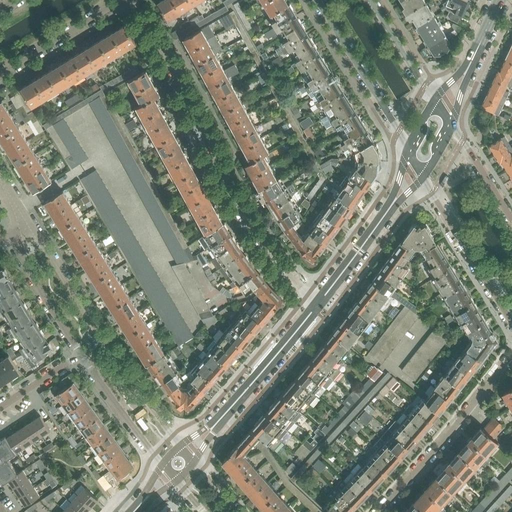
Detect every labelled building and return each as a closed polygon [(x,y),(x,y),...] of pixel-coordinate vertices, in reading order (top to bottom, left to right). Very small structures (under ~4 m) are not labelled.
[(162,0),(158,3),(169,20),(183,11),(186,16),(190,13),(188,9),(192,6),(189,0),(162,0)] [(262,0),(272,15),(289,5),(285,0),(262,0)] [(401,0),(403,3),(406,8),(403,10),(406,15),(426,3),(423,0),(401,0)] [(443,4),(444,6),(446,9),(446,10),(449,11),(455,14),(459,16),(460,15),(462,16),(465,10),(463,9),(464,7),(465,8),(467,6),(469,4),(468,2),(467,1),(464,0),(448,0),(443,4)] [(426,3),(406,15),(410,20),(411,20),(413,20),(413,21),(416,25),(417,27),(434,16),(426,3)] [(272,15),(269,17),(273,23),(272,24),(274,27),(295,15),(294,14),(292,11),(293,9),(290,4),(289,5),(272,15)] [(449,11),(447,15),(448,16),(450,19),(449,19),(457,22),(459,16),(455,14),(449,11)] [(229,13),(220,19),(224,25),(233,20),(231,17),(229,14),(229,13)] [(274,27),(269,30),(271,33),(273,36),(279,32),(282,36),(302,24),(299,19),(297,19),(295,16),(295,15),(274,27)] [(417,28),(415,29),(419,34),(421,33),(423,36),(440,26),(434,16),(417,27),(417,28)] [(285,42),(279,46),(280,47),(282,50),(287,47),(307,34),(306,33),(304,30),(305,28),(302,24),(282,36),(285,42)] [(110,35),(99,41),(110,59),(135,43),(136,44),(136,43),(125,25),(114,32),(110,35)] [(440,26),(423,36),(425,40),(423,42),(426,47),(446,35),(440,26)] [(202,30),(184,39),(188,48),(189,48),(190,50),(192,54),(192,55),(197,64),(215,54),(202,30)] [(455,30),(446,35),(448,40),(457,34),(455,30)] [(287,47),(282,50),(283,53),(284,55),(290,51),(293,56),(314,43),(311,38),(309,38),(307,35),(307,34),(287,47)] [(446,35),(426,47),(430,53),(433,52),(435,54),(439,54),(440,54),(440,53),(444,50),(447,50),(448,48),(449,46),(450,44),(449,42),(450,42),(448,40),(446,35)] [(84,50),(73,57),(84,75),(110,59),(99,41),(88,48),(84,50)] [(297,62),(291,65),(292,66),(294,69),(298,66),(319,54),(318,53),(316,50),(317,48),(314,43),(293,56),(297,62)] [(215,54),(197,64),(202,72),(202,73),(203,74),(205,78),(206,79),(211,88),(229,79),(215,54)] [(319,54),(298,66),(304,76),(326,63),(323,58),(321,57),(319,55),(319,54)] [(58,66),(47,73),(58,91),(84,75),(73,57),(62,64),(58,66)] [(272,68),(281,62),(278,57),(269,63),(270,65),(268,66),(269,69),(271,68),(272,68)] [(501,69),(511,74),(511,63),(505,60),(501,69)] [(304,76),(303,77),(306,82),(308,81),(311,85),(331,73),(330,72),(328,69),(329,67),(326,63),(304,76)] [(498,70),(494,80),(506,86),(509,80),(511,81),(511,74),(501,69),(500,71),(498,70)] [(146,70),(129,80),(142,105),(159,94),(155,87),(155,86),(154,85),(152,81),(151,80),(151,79),(146,70)] [(29,84),(21,89),(32,107),(33,107),(32,106),(58,91),(47,73),(36,80),(33,82),(29,84)] [(314,90),(308,93),(311,98),(312,98),(338,82),(335,77),(333,77),(331,74),(331,73),(311,85),(314,90)] [(229,79),(211,88),(216,97),(217,99),(219,103),(219,104),(225,114),(242,104),(229,79)] [(494,80),(490,89),(507,97),(509,93),(504,90),(506,86),(494,80)] [(338,82),(312,98),(318,108),(323,105),(343,92),(342,91),(340,89),(341,87),(338,82)] [(94,91),(100,88),(99,87),(97,83),(91,86),(94,91)] [(306,89),(301,91),(303,94),(307,91),(308,93),(314,90),(311,85),(306,89)] [(490,89),(485,98),(498,104),(503,106),(507,97),(490,89)] [(343,92),(323,105),(329,114),(350,101),(347,97),(345,96),(343,93),(343,92)] [(81,99),(77,94),(72,97),(76,102),(81,99)] [(142,105),(137,108),(150,132),(168,122),(163,114),(162,113),(161,109),(160,107),(159,107),(155,98),(160,95),(159,94),(142,105)] [(16,95),(11,98),(18,110),(23,107),(22,105),(19,101),(17,97),(16,95)] [(102,101),(100,98),(100,96),(96,99),(92,101),(89,102),(92,107),(102,101)] [(481,108),(482,108),(498,115),(500,111),(496,109),(498,104),(485,98),(481,108)] [(1,101),(0,101),(0,137),(1,139),(18,128),(1,101)] [(102,101),(92,107),(95,113),(106,107),(105,106),(103,102),(102,101)] [(295,101),(289,105),(292,111),(297,107),(299,106),(295,101)] [(329,114),(321,120),(327,129),(330,127),(334,124),(355,112),(354,111),(352,108),(353,106),(350,101),(329,114)] [(242,104),(225,114),(229,122),(230,124),(232,128),(233,129),(238,137),(255,128),(242,104)] [(106,107),(95,113),(98,118),(108,112),(108,110),(106,107)] [(297,107),(292,111),(296,119),(302,116),(299,111),(297,107)] [(108,112),(98,118),(101,123),(111,117),(110,115),(108,112)] [(355,112),(334,124),(337,129),(338,129),(341,134),(362,121),(359,116),(357,116),(355,113),(355,112)] [(111,117),(101,123),(104,128),(114,123),(112,119),(111,117)] [(55,128),(56,129),(56,130),(66,123),(63,118),(61,120),(57,122),(54,125),(53,125),(55,128)] [(134,119),(125,124),(128,129),(137,125),(134,119)] [(311,125),(307,119),(300,123),(304,129),(311,125)] [(36,129),(34,125),(31,121),(30,120),(27,122),(35,136),(39,134),(36,129)] [(362,121),(341,134),(347,143),(367,131),(366,130),(365,128),(364,127),(365,126),(362,121)] [(163,156),(181,146),(176,137),(177,136),(175,133),(174,133),(168,122),(150,132),(163,156)] [(59,135),(70,129),(66,123),(56,130),(58,133),(59,135)] [(114,123),(104,128),(107,134),(117,128),(117,127),(115,123),(114,123)] [(311,126),(303,130),(309,140),(314,137),(310,128),(312,127),(311,126)] [(18,128),(1,139),(8,151),(10,153),(17,165),(35,154),(18,128)] [(120,133),(119,131),(118,128),(117,128),(107,134),(110,139),(120,133)] [(255,128),(238,137),(243,147),(244,148),(243,148),(245,151),(245,152),(246,152),(246,153),(251,162),(263,155),(269,152),(256,128),(255,128)] [(59,135),(61,137),(62,140),(73,134),(70,129),(59,135)] [(350,148),(344,151),(348,157),(349,156),(373,141),(373,140),(373,139),(371,135),(369,135),(367,132),(367,131),(347,143),(350,148)] [(120,133),(110,139),(113,144),(123,138),(122,135),(120,133)] [(62,140),(63,142),(66,145),(76,138),(73,134),(62,140)] [(66,146),(69,150),(79,143),(76,138),(66,145),(66,146)] [(123,138),(113,144),(115,150),(126,144),(124,140),(123,138)] [(494,154),(509,145),(507,142),(503,144),(500,139),(489,146),(494,154)] [(373,141),(349,156),(351,160),(355,160),(359,161),(379,161),(379,157),(381,156),(382,156),(378,149),(378,148),(376,144),(375,144),(373,141)] [(69,150),(71,154),(72,155),(82,148),(79,143),(69,150)] [(342,147),(337,150),(339,152),(343,150),(344,151),(350,148),(347,143),(342,147)] [(126,144),(115,150),(118,155),(129,149),(128,148),(126,144)] [(509,145),(494,154),(500,163),(501,162),(511,157),(508,151),(511,149),(509,145)] [(181,146),(163,156),(177,181),(195,171),(190,163),(190,162),(189,161),(190,160),(188,157),(187,157),(186,156),(186,155),(181,146)] [(320,146),(313,149),(314,151),(318,158),(325,156),(320,147),(320,146)] [(82,148),(72,155),(75,160),(85,153),(82,148)] [(129,149),(118,155),(121,160),(132,154),(131,152),(129,149)] [(85,153),(75,160),(78,165),(88,158),(85,153)] [(35,154),(17,165),(25,177),(27,180),(34,192),(52,181),(35,154)] [(71,154),(66,158),(72,168),(78,165),(75,160),(72,155),(71,154)] [(135,159),(133,156),(132,154),(121,160),(124,165),(135,159)] [(251,162),(246,165),(251,174),(251,175),(251,177),(253,179),(253,180),(254,180),(255,181),(260,190),(277,180),(263,155),(251,162)] [(511,156),(511,157),(501,162),(507,171),(511,167),(511,156)] [(332,158),(320,165),(322,168),(330,163),(331,161),(332,158)] [(135,159),(124,165),(127,171),(138,165),(135,161),(135,159)] [(355,160),(355,167),(357,167),(373,180),(373,179),(374,177),(376,177),(378,174),(378,173),(382,167),(380,166),(379,165),(379,161),(359,161),(355,160)] [(310,167),(304,172),(310,178),(316,172),(314,169),(312,165),(311,163),(308,165),(310,167)] [(330,163),(322,168),(326,174),(329,171),(330,172),(335,166),(330,163)] [(138,165),(127,171),(130,176),(141,170),(140,169),(138,165)] [(354,167),(348,175),(366,189),(368,186),(369,185),(370,186),(373,181),(372,180),(373,180),(357,167),(355,167),(354,167)] [(89,181),(99,175),(96,170),(86,176),(89,181)] [(141,170),(130,176),(133,181),(144,175),(142,173),(141,170)] [(195,171),(177,181),(191,206),(209,197),(203,187),(202,185),(203,185),(201,182),(200,182),(200,181),(199,180),(195,171)] [(89,181),(91,185),(92,186),(102,180),(99,175),(89,181)] [(146,181),(145,177),(144,175),(133,181),(136,186),(146,181)] [(348,175),(342,185),(361,199),(364,193),(364,192),(366,189),(348,175)] [(279,179),(259,191),(262,197),(263,196),(264,197),(266,200),(285,189),(288,187),(285,189),(279,179)] [(102,180),(92,186),(94,190),(95,191),(105,185),(102,180)] [(146,181),(136,186),(139,192),(149,186),(147,181),(146,181)] [(95,191),(96,194),(98,197),(108,190),(105,185),(95,191)] [(342,185),(335,194),(353,207),(355,205),(356,204),(357,204),(361,199),(342,185)] [(152,191),(152,190),(149,186),(139,192),(142,197),(152,191)] [(285,189),(266,200),(268,203),(269,204),(268,205),(271,210),(291,198),(290,198),(294,194),(290,187),(288,187),(285,189)] [(98,197),(99,199),(101,202),(111,196),(108,190),(98,197)] [(63,191),(45,202),(53,214),(54,217),(61,228),(79,217),(63,191)] [(152,191),(142,197),(144,202),(155,196),(154,194),(152,191)] [(335,194),(328,203),(347,217),(351,212),(350,211),(351,210),(353,207),(335,194)] [(114,201),(111,196),(101,202),(102,204),(104,207),(114,201)] [(158,202),(156,198),(155,196),(144,202),(147,208),(158,202)] [(209,197),(191,206),(204,231),(222,221),(217,212),(216,211),(217,210),(215,207),(214,207),(213,206),(213,205),(209,197)] [(291,198),(271,210),(275,216),(276,215),(276,216),(278,219),(297,208),(291,198)] [(305,199),(301,204),(307,209),(310,204),(309,202),(305,199)] [(107,212),(118,206),(114,201),(104,207),(104,208),(107,212)] [(158,202),(147,208),(150,213),(161,207),(158,202)] [(328,203),(322,212),(340,226),(342,223),(343,222),(344,223),(347,217),(328,203)] [(110,217),(121,211),(118,206),(107,212),(107,213),(110,217)] [(161,207),(150,213),(153,218),(164,212),(163,211),(161,207)] [(297,208),(278,219),(280,222),(281,223),(280,224),(283,229),(284,228),(285,229),(291,225),(301,218),(298,213),(299,212),(297,208)] [(113,223),(124,216),(121,211),(110,217),(112,222),(113,223)] [(164,212),(153,218),(156,223),(167,217),(165,215),(164,212)] [(322,212),(315,222),(334,236),(338,230),(337,230),(338,229),(340,226),(322,212)] [(116,228),(127,222),(124,216),(113,223),(115,226),(116,228)] [(79,217),(61,228),(69,241),(71,244),(78,255),(96,244),(79,217)] [(170,223),(168,219),(167,217),(156,223),(159,229),(170,223)] [(116,228),(118,231),(119,233),(130,227),(127,222),(116,228)] [(315,222),(308,231),(326,244),(328,241),(329,240),(330,241),(334,236),(315,222)] [(170,223),(159,229),(162,234),(173,228),(172,227),(170,223)] [(205,236),(200,239),(206,249),(210,247),(216,257),(218,255),(217,254),(236,242),(233,237),(232,238),(231,237),(227,230),(227,229),(228,229),(225,224),(224,225),(223,223),(205,236)] [(402,243),(408,248),(403,254),(407,257),(415,247),(418,247),(419,225),(416,225),(415,224),(415,225),(414,224),(413,226),(408,232),(409,233),(403,241),(402,243)] [(419,225),(418,247),(422,247),(429,259),(433,256),(429,249),(437,244),(436,243),(435,242),(430,233),(431,233),(426,224),(425,225),(424,224),(424,225),(419,225)] [(291,225),(285,229),(286,231),(300,249),(301,250),(300,251),(304,255),(305,255),(306,256),(309,258),(313,261),(319,253),(303,241),(301,239),(297,233),(292,227),(291,225)] [(122,238),(133,232),(130,227),(119,233),(120,235),(122,238)] [(173,228),(162,234),(165,239),(175,233),(175,232),(173,228)] [(301,239),(303,241),(319,253),(319,254),(320,253),(321,253),(324,249),(323,248),(324,247),(326,244),(308,231),(306,234),(301,239)] [(125,243),(136,237),(133,232),(122,238),(123,240),(125,243)] [(175,233),(165,239),(168,244),(178,238),(177,236),(175,233)] [(128,249),(139,242),(136,237),(125,243),(126,244),(128,249)] [(178,238),(168,244),(171,250),(181,244),(179,240),(178,238)] [(131,254),(142,247),(139,242),(128,249),(131,253),(131,254)] [(216,257),(212,260),(219,269),(223,266),(223,267),(220,269),(226,279),(230,277),(231,275),(230,274),(250,261),(246,256),(245,257),(245,256),(240,250),(240,249),(240,248),(236,242),(217,254),(218,255),(216,257)] [(388,260),(385,264),(385,265),(385,266),(401,277),(407,268),(402,264),(407,257),(403,254),(408,248),(402,243),(401,244),(400,243),(397,247),(398,248),(397,249),(396,248),(393,253),(394,253),(392,256),(390,259),(389,261),(388,260)] [(96,244),(78,255),(86,268),(88,271),(95,282),(113,270),(96,244)] [(184,248),(181,244),(171,250),(173,254),(184,248)] [(433,256),(429,259),(433,267),(429,269),(434,278),(451,268),(451,267),(452,266),(449,262),(448,262),(446,260),(445,257),(443,255),(444,254),(441,250),(440,250),(440,249),(441,248),(438,244),(437,244),(429,249),(433,256)] [(192,256),(192,254),(188,246),(184,248),(186,253),(190,261),(193,260),(192,256)] [(134,259),(145,253),(142,247),(131,254),(134,258),(134,259)] [(184,248),(173,254),(176,259),(186,253),(184,248)] [(201,252),(197,255),(198,259),(200,264),(206,260),(201,252)] [(137,264),(148,258),(145,253),(134,259),(136,263),(137,264)] [(186,253),(176,259),(178,264),(184,262),(190,261),(186,253)] [(140,269),(151,263),(148,258),(137,264),(139,267),(140,269)] [(231,275),(230,277),(234,282),(230,285),(233,288),(237,285),(240,290),(245,296),(246,294),(254,289),(258,294),(268,286),(264,281),(263,279),(264,279),(260,274),(260,275),(259,274),(254,269),(254,268),(254,267),(250,261),(230,274),(231,275)] [(178,264),(173,266),(175,271),(187,268),(184,262),(178,264)] [(143,275),(154,268),(151,263),(140,269),(141,272),(143,275)] [(375,277),(372,281),(373,282),(372,283),(388,294),(391,290),(401,277),(385,266),(384,265),(381,270),(382,270),(380,273),(378,276),(376,278),(375,277)] [(451,268),(434,278),(445,296),(462,285),(463,284),(460,280),(459,280),(457,278),(456,275),(454,273),(455,272),(452,267),(451,268)] [(146,280),(157,273),(154,268),(143,275),(144,276),(146,280)] [(187,268),(175,271),(178,276),(190,273),(187,268)] [(0,298),(0,300),(15,290),(14,289),(13,288),(7,276),(8,275),(5,269),(3,270),(2,269),(0,270),(0,298)] [(113,270),(95,282),(103,295),(105,297),(112,309),(130,298),(113,270)] [(149,285),(160,279),(157,273),(146,280),(147,281),(149,285)] [(190,273),(178,276),(181,281),(193,279),(190,273)] [(152,290),(163,284),(160,279),(149,285),(152,290)] [(193,279),(181,281),(184,287),(196,284),(193,279)] [(357,302),(353,306),(354,307),(353,308),(369,321),(389,295),(388,294),(372,283),(372,284),(371,283),(368,288),(369,288),(364,295),(362,297),(357,303),(357,302)] [(155,295),(166,289),(163,284),(152,290),(155,294),(155,295)] [(196,284),(184,287),(187,292),(199,289),(196,284)] [(462,285),(445,296),(457,314),(473,304),(473,303),(474,302),(471,298),(470,299),(469,296),(467,293),(465,290),(466,290),(463,285),(463,286),(462,285)] [(254,303),(247,311),(251,315),(262,325),(277,307),(278,307),(282,303),(281,302),(282,301),(268,286),(258,294),(263,299),(263,302),(259,307),(254,303)] [(0,311),(0,312),(21,300),(19,298),(18,297),(20,296),(16,289),(15,290),(0,300),(0,299),(0,311)] [(158,301),(169,294),(166,289),(155,295),(157,299),(158,301)] [(199,289),(187,292),(190,297),(202,295),(199,289)] [(228,291),(225,289),(222,293),(225,295),(227,297),(227,296),(230,294),(228,291)] [(169,294),(158,301),(160,303),(161,306),(172,299),(169,294)] [(202,295),(190,297),(193,303),(204,300),(202,295)] [(130,298),(112,309),(120,321),(121,324),(129,335),(146,324),(130,298)] [(172,299),(161,306),(163,308),(164,311),(175,305),(172,299)] [(21,300),(0,312),(3,317),(4,316),(7,322),(9,321),(28,309),(24,303),(23,304),(22,303),(21,300)] [(204,300),(193,303),(196,308),(207,305),(204,300)] [(245,303),(242,307),(244,309),(247,311),(250,307),(245,303)] [(473,304),(457,314),(468,332),(468,331),(484,321),(485,320),(482,316),(481,316),(480,314),(478,311),(476,308),(477,308),(475,303),(474,304),(473,304)] [(175,305),(164,311),(165,312),(168,316),(178,310),(175,305)] [(393,317),(398,310),(394,307),(388,314),(393,317)] [(333,334),(348,347),(350,346),(369,321),(353,308),(353,309),(352,308),(348,313),(349,313),(344,320),(342,322),(338,328),(337,327),(334,331),(335,332),(334,332),(333,334)] [(405,313),(415,321),(419,316),(411,310),(409,308),(405,313)] [(10,328),(7,330),(9,335),(33,320),(31,318),(30,317),(32,316),(28,309),(9,321),(7,322),(11,328),(10,328)] [(238,309),(228,322),(232,325),(250,341),(254,336),(253,335),(259,329),(260,329),(263,326),(262,325),(251,315),(247,311),(244,309),(242,312),(238,309)] [(178,310),(168,316),(168,317),(171,321),(181,315),(178,310)] [(210,310),(199,313),(202,319),(206,318),(213,316),(213,315),(210,310)] [(415,321),(405,313),(401,318),(411,326),(415,321)] [(452,317),(450,314),(440,320),(442,323),(452,317)] [(181,315),(171,321),(171,322),(173,326),(174,327),(184,320),(181,315)] [(213,316),(206,318),(213,324),(214,324),(217,321),(215,319),(213,316)] [(444,326),(454,320),(452,317),(442,323),(444,326)] [(411,326),(401,318),(398,323),(408,330),(411,326)] [(33,320),(9,335),(12,339),(16,336),(20,342),(22,341),(40,329),(36,323),(35,324),(34,323),(33,320)] [(184,320),(174,327),(176,331),(177,332),(188,325),(184,320)] [(484,321),(468,331),(473,339),(484,340),(486,343),(495,338),(496,337),(492,332),(491,333),(491,332),(489,328),(487,326),(488,326),(486,321),(485,322),(484,321)] [(408,330),(398,323),(394,327),(404,335),(408,330)] [(146,324),(129,335),(136,348),(138,351),(145,362),(147,365),(165,354),(163,351),(146,324)] [(188,325),(177,332),(179,335),(180,337),(191,331),(188,325)] [(232,325),(225,334),(242,349),(245,346),(245,345),(246,346),(250,341),(232,325)] [(404,335),(394,327),(390,332),(401,340),(404,335)] [(435,328),(431,332),(441,340),(445,335),(435,328)] [(20,352),(16,355),(18,358),(45,340),(44,338),(43,336),(44,335),(40,329),(22,341),(20,342),(23,348),(22,348),(23,348),(20,350),(20,352)] [(191,331),(180,337),(183,343),(194,337),(191,331)] [(401,340),(390,332),(387,337),(397,344),(401,340)] [(431,332),(428,337),(437,345),(441,340),(431,332)] [(325,344),(341,358),(350,348),(348,347),(333,334),(333,333),(332,333),(328,338),(329,339),(327,342),(325,344)] [(225,334),(217,342),(236,358),(240,353),(239,352),(240,352),(242,349),(225,334)] [(179,335),(175,338),(179,346),(183,343),(180,337),(179,335)] [(445,335),(441,340),(445,343),(449,338),(445,335)] [(397,344),(387,337),(383,341),(393,349),(397,344)] [(428,337),(424,342),(433,350),(437,345),(428,337)] [(481,361),(483,358),(484,359),(486,356),(485,355),(496,341),(495,338),(486,343),(484,340),(473,339),(473,343),(467,351),(481,361)] [(45,340),(18,358),(19,361),(23,358),(30,369),(33,370),(39,366),(36,362),(42,358),(41,356),(53,349),(49,343),(48,344),(47,343),(45,340)] [(214,340),(207,348),(211,351),(227,366),(230,363),(230,362),(231,363),(236,358),(217,342),(214,340)] [(369,340),(364,346),(368,349),(373,343),(369,340)] [(393,349),(383,341),(379,346),(390,354),(393,349)] [(200,342),(197,347),(202,351),(198,356),(203,360),(221,375),(225,370),(224,369),(225,369),(227,366),(211,351),(207,348),(200,342)] [(424,342),(420,347),(430,354),(433,350),(424,342)] [(322,346),(317,352),(334,367),(338,371),(343,364),(339,360),(341,358),(325,344),(322,347),(322,346)] [(390,354),(379,346),(376,351),(386,359),(390,354)] [(420,347),(416,351),(426,359),(430,354),(420,347)] [(7,350),(6,351),(9,355),(13,361),(16,359),(18,358),(16,355),(15,355),(11,348),(10,349),(7,350)] [(178,348),(173,351),(176,356),(181,353),(178,348)] [(465,349),(454,363),(470,375),(472,373),(477,367),(478,368),(481,363),(480,363),(481,361),(467,351),(465,349)] [(386,359),(376,351),(372,356),(374,357),(379,361),(382,363),(386,359)] [(416,351),(412,356),(422,364),(426,359),(416,351)] [(147,366),(150,371),(151,370),(154,374),(171,361),(173,359),(168,352),(165,353),(165,354),(147,365),(147,366)] [(314,358),(310,362),(326,376),(333,381),(340,372),(338,371),(334,367),(317,352),(314,356),(315,357),(314,358)] [(0,371),(6,380),(7,379),(8,379),(13,376),(18,373),(18,372),(20,371),(18,369),(13,362),(13,361),(9,355),(4,358),(3,357),(2,357),(0,357),(0,371)] [(412,356),(408,361),(418,369),(422,364),(412,356)] [(171,361),(154,374),(155,375),(156,376),(157,378),(156,378),(159,383),(160,382),(161,383),(175,372),(178,370),(180,369),(173,359),(171,361)] [(195,361),(192,365),(196,368),(212,383),(215,380),(215,379),(216,380),(221,375),(203,360),(199,364),(195,361)] [(408,361),(405,366),(408,368),(411,371),(414,373),(418,369),(408,361)] [(307,364),(302,370),(319,384),(320,383),(326,389),(333,381),(326,376),(310,362),(309,363),(308,365),(307,364)] [(470,375),(454,363),(444,375),(460,388),(461,386),(462,387),(465,383),(465,382),(470,375)] [(191,379),(190,379),(195,383),(205,391),(206,392),(210,387),(209,387),(210,386),(212,383),(196,368),(192,373),(194,375),(191,379)] [(371,370),(367,374),(371,377),(375,381),(382,372),(377,368),(373,372),(371,370)] [(297,377),(296,379),(312,393),(319,384),(302,370),(299,373),(300,374),(297,377)] [(427,382),(432,375),(431,374),(427,371),(426,371),(421,377),(427,382)] [(175,372),(161,383),(161,384),(162,386),(163,387),(162,387),(166,392),(167,391),(167,392),(178,384),(182,381),(175,372)] [(444,375),(434,388),(450,401),(451,399),(456,393),(457,393),(460,389),(460,388),(444,375)] [(392,378),(386,384),(391,388),(394,391),(398,387),(395,385),(399,381),(396,378),(394,376),(392,378)] [(292,381),(288,387),(305,402),(305,401),(309,405),(316,396),(312,393),(296,379),(293,382),(292,381)] [(186,390),(185,405),(188,409),(190,408),(194,404),(193,403),(194,402),(195,402),(202,394),(204,393),(205,391),(195,383),(189,390),(186,390)] [(62,391),(55,396),(61,405),(68,400),(69,398),(72,396),(73,396),(79,392),(79,390),(76,387),(75,387),(73,384),(68,387),(67,386),(61,390),(62,391)] [(178,384),(167,392),(168,393),(169,395),(174,401),(175,401),(176,403),(175,403),(178,408),(179,407),(180,409),(185,405),(186,390),(182,390),(178,384)] [(282,395),(281,396),(297,411),(305,402),(288,387),(284,391),(285,391),(282,395)] [(511,387),(503,393),(511,407),(511,387)] [(363,393),(357,388),(356,388),(354,390),(351,394),(353,395),(355,393),(359,397),(363,393)] [(426,397),(424,400),(440,415),(442,412),(444,410),(444,409),(443,409),(449,401),(450,401),(434,388),(428,395),(426,397)] [(45,390),(39,394),(42,399),(48,395),(45,390)] [(68,400),(61,405),(62,405),(63,405),(69,413),(75,408),(75,407),(78,404),(80,404),(85,400),(85,398),(82,395),(81,395),(79,392),(73,396),(72,396),(69,398),(68,400)] [(355,402),(352,399),(354,396),(353,395),(351,394),(343,402),(346,405),(348,402),(352,406),(355,402)] [(278,399),(273,404),(290,419),(294,423),(302,414),(297,411),(281,396),(278,399)] [(334,396),(331,399),(339,406),(342,403),(334,396)] [(423,399),(415,408),(432,423),(434,420),(435,419),(436,419),(440,415),(424,400),(423,399)] [(51,400),(46,403),(51,412),(57,409),(51,400)] [(75,408),(69,413),(75,421),(81,417),(81,415),(84,413),(86,413),(91,409),(91,408),(91,407),(88,403),(87,403),(85,400),(80,404),(78,404),(75,407),(75,408)] [(269,410),(266,413),(283,427),(287,431),(294,423),(290,419),(273,404),(270,408),(270,409),(269,410)] [(415,408),(407,416),(425,432),(429,428),(428,427),(429,426),(432,423),(415,408)] [(81,417),(75,421),(81,429),(87,425),(87,423),(90,421),(92,421),(97,417),(97,416),(97,415),(94,412),(93,411),(91,409),(86,413),(84,413),(81,415),(81,417)] [(366,410),(358,419),(366,426),(373,417),(366,410)] [(262,416),(258,421),(275,436),(280,440),(287,431),(283,427),(266,413),(265,415),(263,417),(262,416)] [(404,413),(396,421),(399,425),(417,440),(419,437),(421,436),(421,437),(425,432),(407,416),(404,413)] [(41,416),(32,422),(41,436),(50,431),(41,416)] [(87,425),(81,429),(87,437),(93,433),(93,432),(96,429),(98,429),(103,425),(103,424),(103,423),(101,420),(99,420),(97,417),(92,421),(90,421),(87,423),(87,425)] [(489,422),(500,431),(504,427),(494,417),(489,422)] [(254,428),(251,430),(260,438),(268,445),(275,436),(258,421),(255,425),(255,426),(254,428)] [(354,421),(350,425),(357,432),(361,427),(354,421)] [(395,421),(388,429),(392,433),(410,450),(414,445),(414,444),(414,443),(417,440),(399,425),(396,421),(395,421)] [(32,422),(23,427),(33,442),(41,436),(32,422)] [(489,422),(485,427),(496,436),(500,431),(489,422)] [(93,433),(87,437),(93,445),(99,441),(99,440),(102,437),(104,437),(109,433),(109,431),(107,428),(105,428),(103,425),(98,429),(96,429),(93,432),(93,433)] [(23,427),(15,433),(24,448),(33,442),(23,427)] [(317,433),(313,437),(315,439),(319,442),(324,436),(320,433),(322,431),(318,427),(315,431),(317,433)] [(351,427),(347,432),(352,437),(357,432),(351,427)] [(469,442),(459,453),(475,467),(485,456),(487,457),(489,455),(487,454),(498,442),(494,438),(483,429),(481,427),(471,439),(469,442)] [(496,436),(485,427),(484,428),(483,429),(494,438),(495,437),(496,436)] [(251,430),(250,432),(235,448),(235,447),(231,452),(223,462),(241,484),(257,470),(245,455),(246,453),(245,452),(253,443),(255,445),(259,440),(260,438),(251,430)] [(5,436),(5,437),(16,453),(24,448),(15,433),(7,438),(5,436)] [(93,445),(90,448),(96,456),(99,454),(105,449),(105,448),(108,445),(110,446),(115,442),(115,441),(115,440),(113,436),(111,436),(109,433),(104,437),(102,437),(99,440),(99,441),(93,445)] [(392,433),(384,441),(402,457),(405,454),(406,453),(406,454),(410,450),(392,433)] [(0,483),(1,485),(2,484),(5,482),(8,480),(8,479),(18,473),(8,458),(16,453),(5,437),(2,438),(0,439),(0,483)] [(380,438),(373,446),(377,450),(395,466),(399,462),(399,461),(399,460),(402,457),(384,441),(380,438)] [(259,440),(255,445),(262,451),(276,470),(285,485),(313,511),(322,511),(290,481),(281,467),(266,447),(259,440)] [(105,449),(99,454),(105,462),(111,458),(111,456),(114,454),(116,454),(121,450),(121,449),(121,448),(119,445),(117,444),(115,442),(110,446),(108,445),(105,448),(105,449)] [(342,449),(334,442),(331,446),(338,453),(342,449)] [(311,443),(307,447),(311,451),(315,446),(311,443)] [(372,446),(364,454),(366,455),(369,458),(387,474),(389,471),(390,470),(391,471),(395,466),(377,450),(373,446),(372,446)] [(307,455),(309,453),(305,449),(303,452),(299,455),(303,459),(307,455)] [(111,458),(105,462),(111,470),(127,458),(127,457),(127,456),(125,453),(123,452),(121,450),(116,454),(114,454),(111,456),(111,458)] [(336,457),(329,451),(325,455),(332,461),(336,457)] [(446,467),(436,478),(453,492),(463,481),(465,482),(467,480),(465,479),(475,467),(459,453),(449,464),(446,467)] [(366,455),(358,463),(362,466),(380,483),(384,479),(383,478),(384,477),(387,474),(369,458),(366,455)] [(101,477),(98,480),(105,490),(111,486),(108,481),(114,477),(117,480),(123,474),(124,476),(129,471),(128,470),(132,467),(132,463),(129,459),(128,459),(127,458),(111,470),(104,475),(101,477)] [(358,463),(350,472),(351,472),(354,475),(371,491),(374,488),(375,487),(376,488),(380,483),(362,466),(358,463)] [(18,473),(8,479),(8,480),(14,488),(28,479),(23,470),(18,473)] [(241,484),(253,497),(262,508),(278,494),(257,470),(241,484)] [(351,472),(343,480),(346,483),(364,499),(368,495),(367,495),(368,494),(371,491),(354,475),(351,472)] [(494,476),(490,480),(496,485),(498,483),(500,481),(494,476)] [(424,492),(414,502),(424,511),(435,511),(441,506),(442,507),(444,505),(443,504),(453,492),(436,478),(426,489),(424,492)] [(28,479),(14,488),(20,497),(34,487),(28,479)] [(346,483),(339,492),(355,507),(358,504),(359,503),(360,504),(364,499),(346,483)] [(34,487),(20,497),(25,506),(40,496),(34,487)] [(78,495),(91,507),(98,499),(85,487),(78,495)] [(339,492),(331,500),(343,511),(352,511),(353,510),(355,507),(339,492)] [(262,508),(265,511),(293,511),(278,494),(262,508)] [(86,511),(91,507),(78,495),(71,503),(81,511),(86,511)] [(343,511),(331,500),(323,508),(327,511),(343,511)] [(424,511),(414,502),(405,511),(424,511)] [(81,511),(71,503),(64,510),(66,511),(81,511)]
